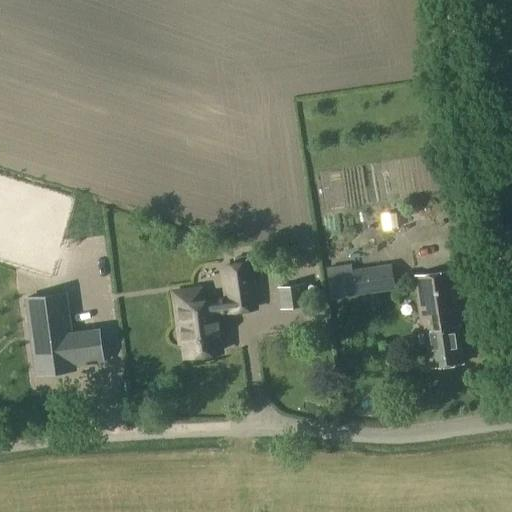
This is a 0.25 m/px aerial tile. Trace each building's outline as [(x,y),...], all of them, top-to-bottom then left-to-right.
[(396,227),(380,230),(382,246),(399,244),(396,227)] [(194,290),(174,293),(180,336),(183,335),(185,355),(221,351),(216,311),(228,310),(255,307),(249,264),(223,267),(228,299),(196,303),(194,290)] [(381,280),(380,269),(330,276),(333,296),(392,287),(391,279),(381,280)] [(452,270),(414,276),(422,331),(426,330),(431,367),(463,363),(458,327),(461,326),(452,270)] [(281,308),(305,305),(302,285),(279,288),(281,308)] [(71,365),(67,334),(62,294),(26,298),(36,374),(72,369),(71,365)] [(236,339),(237,358),(252,357),(251,339),(236,339)] [(281,487),(281,511),(348,511),(347,486),(281,487)]
